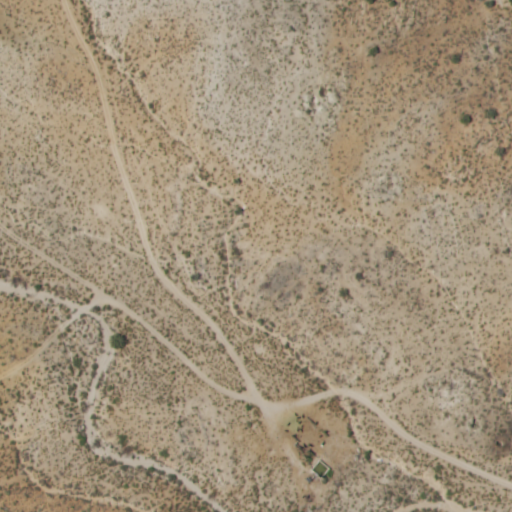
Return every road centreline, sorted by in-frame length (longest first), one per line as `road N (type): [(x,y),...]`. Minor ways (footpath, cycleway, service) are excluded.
road 1 (track): [(303,470),(228,348),(148,256),(96,74),(62,0)]
road 2 (track): [(259,401),(217,386),(129,311),(0,225)]
road 3 (track): [(511,484),(432,449),(346,391),(259,401)]
road 4 (track): [(106,297),(0,375)]
